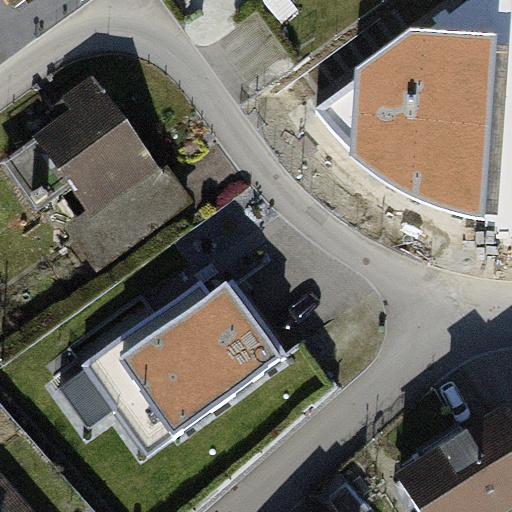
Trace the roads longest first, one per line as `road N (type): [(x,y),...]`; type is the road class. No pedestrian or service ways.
road 1 (residential): [(0,90),(62,45),(108,30),(151,33),(315,222),(463,325)]
road 2 (residential): [(463,325),(249,511)]
